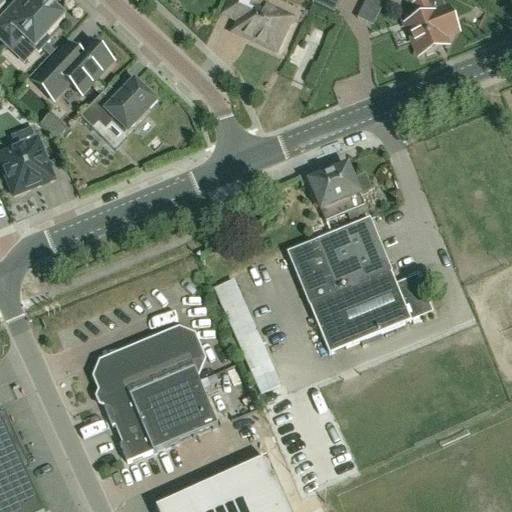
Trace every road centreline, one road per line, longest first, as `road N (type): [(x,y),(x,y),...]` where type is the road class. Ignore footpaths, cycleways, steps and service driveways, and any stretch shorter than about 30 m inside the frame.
road 1 (tertiary): [(243,165),(511,57)]
road 2 (tertiary): [(0,263),(243,165)]
road 3 (residential): [(103,511),(0,272)]
road 4 (residential): [(243,165),(218,105),(108,0)]
